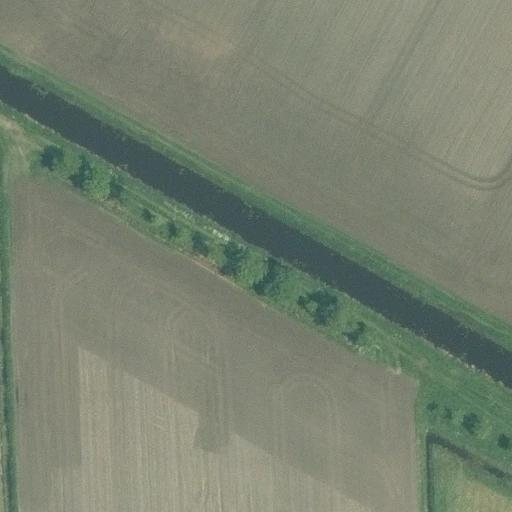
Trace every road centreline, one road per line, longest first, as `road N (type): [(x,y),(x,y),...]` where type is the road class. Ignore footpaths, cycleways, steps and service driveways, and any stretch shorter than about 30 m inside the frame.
road 1 (track): [(0,53),(511,342)]
road 2 (track): [(0,131),(511,419)]
